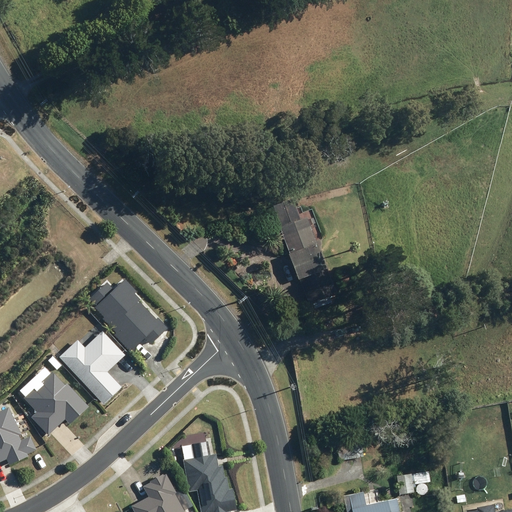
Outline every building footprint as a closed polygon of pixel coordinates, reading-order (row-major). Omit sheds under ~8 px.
[(288,253),(286,253),(296,279),(297,278),(308,305),(335,294),(305,217),(299,220),(290,197),(270,205),(288,253)] [(151,345),(168,328),(158,318),(157,320),(139,301),(141,300),(135,294),(137,292),(125,279),(114,290),(107,283),(89,300),(97,307),(95,309),(104,318),(103,319),(116,333),(114,335),(130,352),(138,345),(145,339),(151,345)] [(78,340),(60,357),(104,404),(122,387),(108,372),(126,355),(103,331),(85,348),(78,340)] [(37,412),(32,418),(49,436),(65,420),(70,425),(90,407),(67,384),(65,385),(53,372),(42,383),(44,385),(37,392),(35,389),(24,399),(37,412)] [(10,408),(0,412),(0,462),(7,460),(10,466),(29,457),(28,454),(37,450),(31,436),(22,440),(20,436),(22,435),(10,408)] [(358,438),(334,442),(338,461),(362,456),(358,438)] [(218,466),(216,454),(183,460),(188,492),(197,491),(200,511),(230,511),(236,509),(232,489),(229,489),(227,476),(225,476),(223,465),(218,466)] [(426,471),(395,476),(398,494),(412,492),(410,484),(428,481),(426,471)] [(163,475),(163,474),(149,481),(150,483),(143,486),(148,496),(131,506),(134,511),(185,511),(175,493),(176,492),(166,473),(163,475)] [(398,511),(395,498),(364,504),(362,491),(342,495),(345,511),(398,511)]
